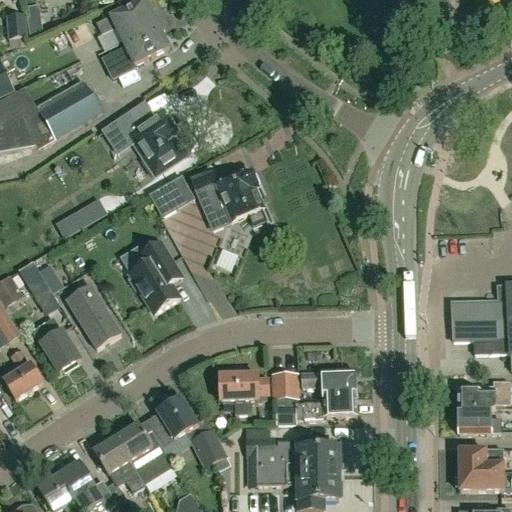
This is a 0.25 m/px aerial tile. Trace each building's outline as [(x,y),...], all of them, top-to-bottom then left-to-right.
[(147,3),(97,25),(103,38),(116,32),(123,46),(126,53),(161,35),(162,36),(165,34),(157,16),(153,17),(147,3)] [(29,20),(40,18),(39,8),(28,10),(29,20)] [(10,44),(27,43),(25,18),(7,20),(10,44)] [(126,53),(103,64),(113,84),(138,72),(136,68),(170,53),(162,36),(161,35),(126,53)] [(0,63),(0,100),(14,94),(0,63)] [(43,151),(100,116),(82,85),(74,90),(24,118),(41,148),(43,151)] [(18,122),(24,118),(13,97),(0,103),(0,130),(1,132),(7,129),(18,122)] [(174,141),(178,139),(173,131),(163,116),(156,122),(138,133),(128,118),(103,135),(111,146),(127,136),(135,148),(156,179),(186,159),(174,141)] [(22,151),(41,148),(24,118),(18,122),(22,151)] [(22,151),(18,122),(7,129),(10,153),(22,151)] [(7,129),(1,132),(0,132),(0,154),(10,153),(7,129)] [(217,189),(211,173),(190,182),(195,194),(203,191),(209,208),(215,220),(227,215),(232,226),(248,219),(253,230),(266,225),(261,213),(263,212),(255,193),(258,192),(256,188),(259,187),(255,178),(252,179),(250,175),(217,189)] [(163,221),(194,203),(181,180),(150,198),(163,221)] [(171,289),(182,282),(173,268),(160,247),(141,259),(146,268),(130,278),(132,281),(128,283),(135,294),(139,292),(155,318),(180,303),(171,289)] [(48,288),(34,266),(19,275),(33,297),(48,288)] [(11,279),(0,286),(0,302),(1,304),(19,292),(11,279)] [(511,287),(507,288),(507,290),(497,290),(498,305),(452,307),(454,345),(475,344),(475,358),(510,357),(510,358),(511,358),(511,287)] [(98,355),(121,340),(89,290),(66,305),(98,355)] [(0,304),(0,333),(7,346),(21,338),(0,304)] [(52,342),(44,330),(34,336),(42,348),(40,349),(58,379),(80,366),(61,336),(52,342)] [(29,370),(20,355),(10,360),(19,375),(3,385),(15,405),(42,388),(30,369),(29,370)] [(323,401),(357,400),(356,375),(302,377),(302,391),(323,391),(323,401)] [(285,379),(286,402),(297,402),(296,378),(285,379)] [(258,382),(257,379),(219,381),(221,407),(235,406),(235,420),(252,419),(251,405),(259,405),(259,400),(269,400),(269,382),(258,382)] [(274,403),(286,402),(285,379),(273,379),(274,403)] [(458,413),(490,412),(492,412),(496,411),(496,408),(510,408),(510,385),(499,386),(499,390),(479,391),(479,395),(458,396),(458,413)] [(357,400),(323,401),(322,407),(303,408),(303,407),(295,408),(295,410),(276,411),(276,429),(297,429),(297,423),(302,423),(302,425),(323,424),(323,420),(356,419),(355,401),(357,401),(357,400)] [(157,416),(175,445),(187,437),(191,444),(190,445),(204,473),(227,461),(213,433),(212,433),(205,422),(196,427),(181,402),(157,416)] [(490,412),(458,413),(458,416),(456,419),(456,424),(459,427),(459,438),(490,437),(490,435),(500,435),(500,422),(491,423),(490,412)] [(115,442),(144,490),(174,471),(157,444),(151,448),(138,428),(115,442)] [(269,442),(269,433),(248,433),(248,460),(249,460),(250,491),(298,490),(298,511),(323,511),(323,504),(338,504),(339,452),(323,453),(323,445),(297,445),(297,446),(277,446),(277,451),(272,451),(272,442),(269,442)] [(144,490),(115,442),(93,455),(108,480),(119,473),(133,496),(143,489),(144,490)] [(459,454),(459,495),(502,494),(502,477),(502,453),(459,454)] [(60,481),(79,511),(92,511),(84,499),(97,491),(81,467),(60,481)] [(66,511),(79,511),(60,481),(38,494),(49,511),(64,511),(66,511)] [(132,511),(131,509),(115,485),(105,491),(118,511),(132,511)]
